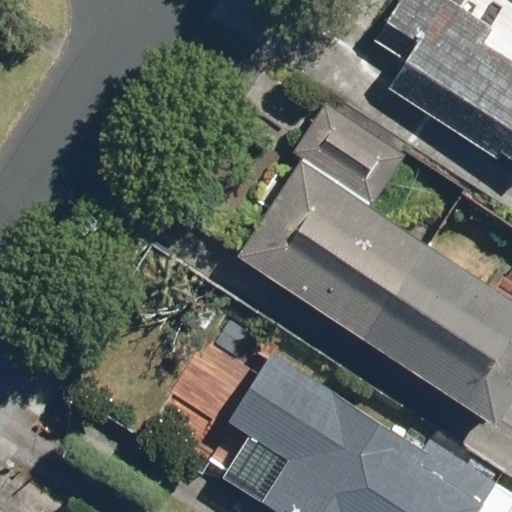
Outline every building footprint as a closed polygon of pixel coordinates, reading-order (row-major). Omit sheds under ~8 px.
[(398,0),(372,40),(406,62),(390,85),(511,163),(511,53),(487,38),(496,24),(459,0),(398,0)] [(375,200),(405,154),(329,105),(299,150),(375,200)] [(495,421),(511,395),(511,292),(301,157),(237,256),(495,421)] [(361,405),(271,349),(231,412),(291,450),(261,499),(282,511),(388,511),(429,447),(361,405)] [(511,511),(511,494),(497,484),(478,511),(511,511)]
